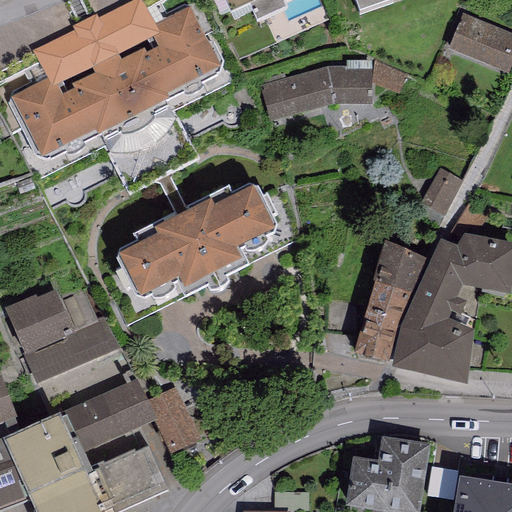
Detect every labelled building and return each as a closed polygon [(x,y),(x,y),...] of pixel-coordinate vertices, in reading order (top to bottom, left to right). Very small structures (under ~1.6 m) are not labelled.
[(75,33),(33,54),(47,84),(10,102),(41,164),(98,136),(130,202),(201,167),(178,121),(174,122),(167,107),(170,105),(167,99),(221,73),(191,12),(154,30),(139,0),(98,20),(96,17),(73,28),(75,33)] [(209,0),(224,0),(232,15),(250,7),(258,25),(287,12),(284,5),(296,0),(209,0)] [(352,0),(359,20),(415,0),(352,0)] [(511,36),(463,15),(447,52),(508,78),(511,67),(511,36)] [(407,75),(375,61),(371,72),(371,85),(399,96),(407,75)] [(327,69),(259,87),(270,124),(333,107),(370,107),(371,85),(371,72),(346,71),(346,68),(327,69)] [(461,183),(440,171),(421,206),(442,218),(461,183)] [(211,206),(154,235),(157,242),(119,261),(140,304),(178,285),(184,297),(242,268),(235,256),(275,236),(253,193),(214,213),(211,206)] [(456,250),(439,245),(400,335),(391,374),(467,392),(473,336),(457,329),(466,308),(457,304),(462,292),(510,299),(511,287),(511,248),(464,239),(456,250)] [(425,262),(384,246),(372,287),(374,287),(354,360),(363,362),(363,364),(381,368),(382,366),(388,367),(397,333),(425,262)] [(0,511),(11,511),(29,506),(32,511),(130,511),(168,496),(149,450),(145,441),(157,435),(154,428),(158,426),(147,404),(136,383),(104,321),(71,336),(56,293),(37,302),(35,297),(5,311),(51,423),(9,444),(3,429),(16,425),(0,381),(0,511)] [(175,390),(147,404),(158,426),(154,428),(157,435),(170,459),(202,443),(175,390)] [(377,467),(352,463),(344,510),(354,511),(420,511),(430,450),(381,442),(377,467)] [(511,511),(511,492),(458,484),(454,511),(511,511)]
